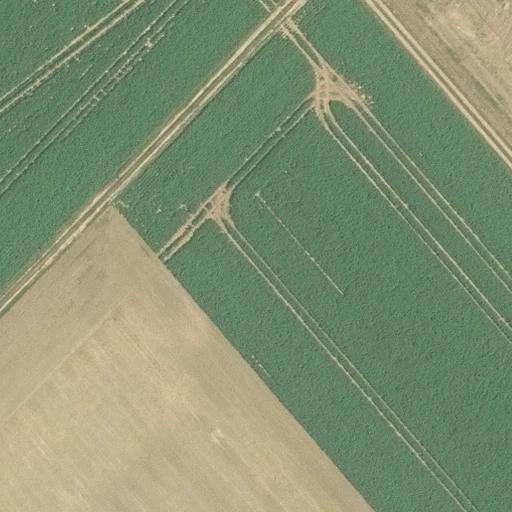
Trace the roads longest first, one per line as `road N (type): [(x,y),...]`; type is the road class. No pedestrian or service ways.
road 1 (track): [(0,306),(296,0)]
road 2 (track): [(374,0),(511,161)]
